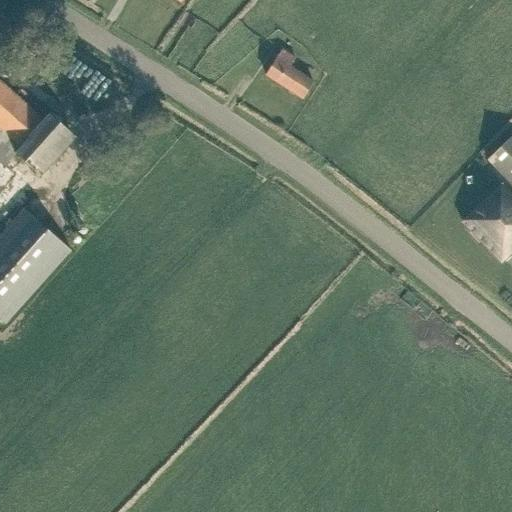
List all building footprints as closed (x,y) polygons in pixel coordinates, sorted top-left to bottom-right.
[(282,50),(266,75),(303,99),(314,83),(290,67),(296,59),(282,50)] [(0,162),(4,166),(17,152),(38,170),(71,131),(51,113),(45,119),(0,79),(0,162)] [(511,135),(486,161),(511,187),(511,135)] [(462,221),(500,262),(511,250),(511,193),(502,183),(462,221)] [(23,210),(0,235),(0,320),(5,325),(70,252),(23,210)]
